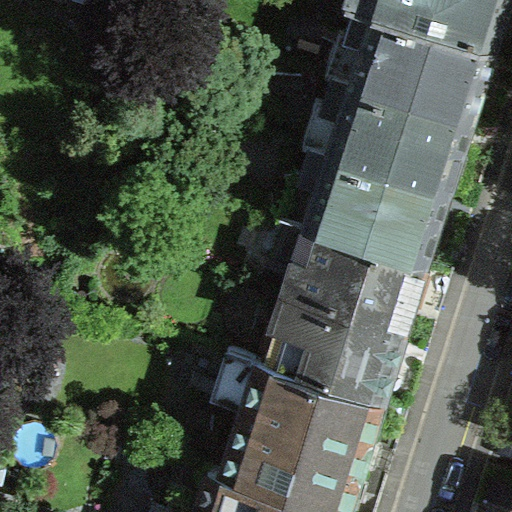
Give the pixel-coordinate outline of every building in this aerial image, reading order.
[(479,89),(494,43),(359,0),(349,0),(355,2),(346,27),(340,25),(326,67),(471,114),(479,89)] [(359,0),(494,43),(496,38),(498,39),(508,32),(511,18),(511,4),(510,0),(359,0)] [(304,138),(449,184),(451,177),(458,179),(463,163),(468,148),(461,146),(471,114),(326,67),(326,69),(333,72),(324,98),(318,96),(304,138)] [(295,166),(281,209),(426,256),(433,232),(449,184),(304,138),(303,139),(310,142),(302,168),(295,166)] [(423,263),(426,256),(281,209),(280,211),(289,214),(276,255),(291,260),(283,286),(404,325),(411,301),(414,292),(420,294),(429,265),(423,263)] [(288,327),(277,360),(382,394),(384,386),(390,388),(395,372),(399,359),(393,358),(404,325),(283,286),(271,321),(288,327)] [(221,468),(345,508),(359,466),(382,394),(277,360),(228,345),(214,391),(243,401),(221,468)] [(343,511),(345,508),(221,468),(208,464),(192,511),(185,511),(169,507),(167,511),(343,511)]
